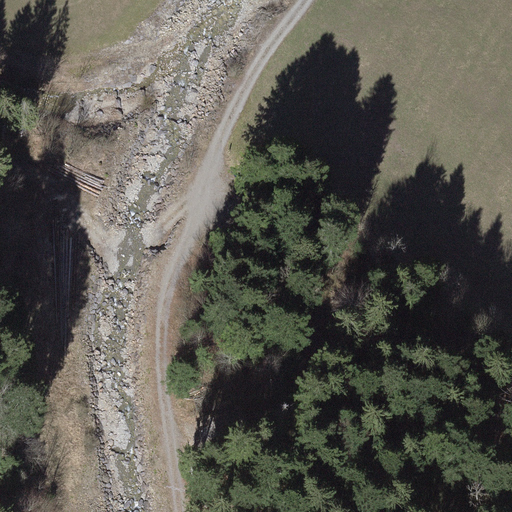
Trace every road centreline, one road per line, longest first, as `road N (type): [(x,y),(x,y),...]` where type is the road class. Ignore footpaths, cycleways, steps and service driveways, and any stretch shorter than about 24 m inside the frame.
road 1 (track): [(300,0),(226,120),(160,294),(156,367),(178,511)]
road 2 (track): [(300,0),(229,9),(145,50),(49,71),(0,54)]
road 3 (track): [(173,246),(94,241),(55,185),(0,165)]
